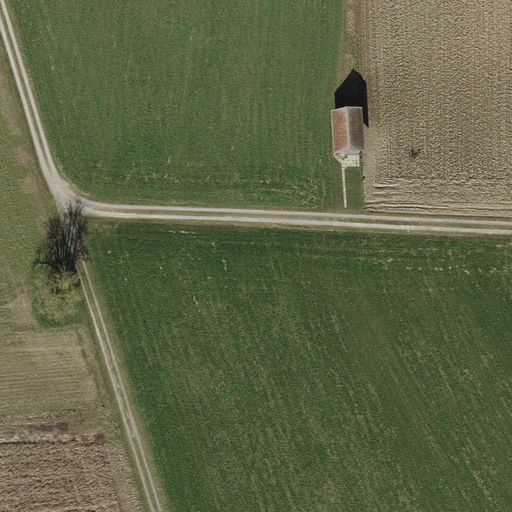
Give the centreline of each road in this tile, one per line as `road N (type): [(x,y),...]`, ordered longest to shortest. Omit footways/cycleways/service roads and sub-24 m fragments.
road 1 (track): [(2,0),(69,212),(511,231)]
road 2 (track): [(69,212),(161,511)]
